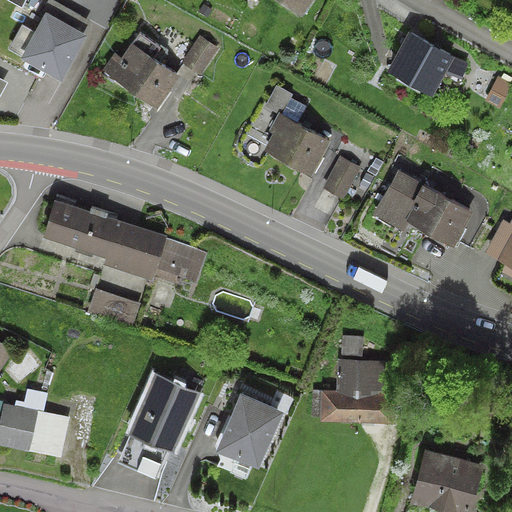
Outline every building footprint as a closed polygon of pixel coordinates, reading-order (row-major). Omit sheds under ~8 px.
[(305,0),(283,0),(298,10),(305,0)] [(85,36),(46,15),(37,33),(23,25),(8,53),(62,80),(85,36)] [(150,57),(158,46),(138,33),(119,60),(121,61),(120,63),(122,64),(114,77),(153,104),(175,74),(150,57)] [(448,55),(409,34),(389,68),(428,90),(448,55)] [(182,62),(197,72),(214,48),(199,38),(182,62)] [(506,89),(495,83),(486,98),(497,104),(506,89)] [(265,149),(307,172),(325,139),(279,114),(270,130),(274,133),(265,149)] [(324,187),(340,196),(356,167),(340,158),(324,187)] [(449,243),(468,210),(397,170),(379,204),(449,243)] [(162,238),(127,227),(114,222),(116,216),(90,207),(88,213),(53,202),(43,230),(80,242),(78,248),(75,247),(75,248),(88,253),(91,246),(105,251),(103,257),(150,273),(154,261),(184,271),(192,248),(162,238)] [(129,323),(136,303),(121,298),(96,290),(89,309),(129,323)] [(390,421),(391,395),(373,394),(374,364),(339,362),(338,392),(308,391),(307,416),(390,421)] [(49,372),(36,369),(32,387),(45,390),(49,372)] [(198,387),(161,371),(125,453),(163,469),(198,387)] [(275,412),(241,396),(219,444),(254,460),(261,443),(262,444),(268,430),(267,430),(275,412)] [(0,419),(0,441),(56,454),(64,419),(3,405),(1,415),(0,419)] [(476,471),(423,456),(413,492),(434,498),(437,505),(445,507),(452,504),(466,508),(476,471)]
